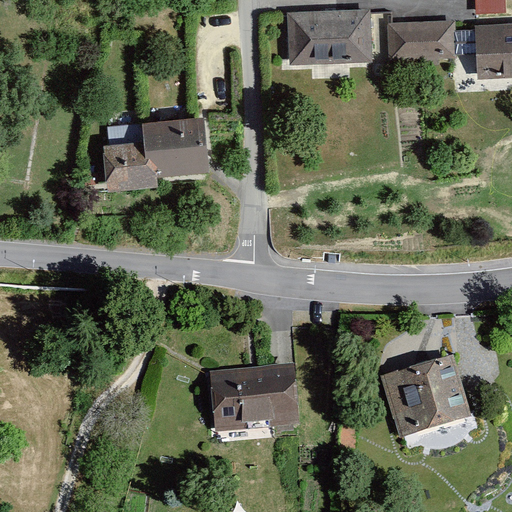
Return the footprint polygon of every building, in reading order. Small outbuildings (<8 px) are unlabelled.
[(371,12),(291,15),(292,66),(372,64),(371,12)] [(456,23),(390,25),(391,64),(457,62),(456,23)] [(511,26),(480,27),(482,82),(511,80),(511,26)] [(162,190),(162,177),(214,175),(212,123),(148,125),(149,148),(109,149),(111,192),(162,190)] [(457,362),(385,384),(405,447),(476,425),(457,362)] [(297,371),(215,376),(218,434),(300,429),(297,371)]
